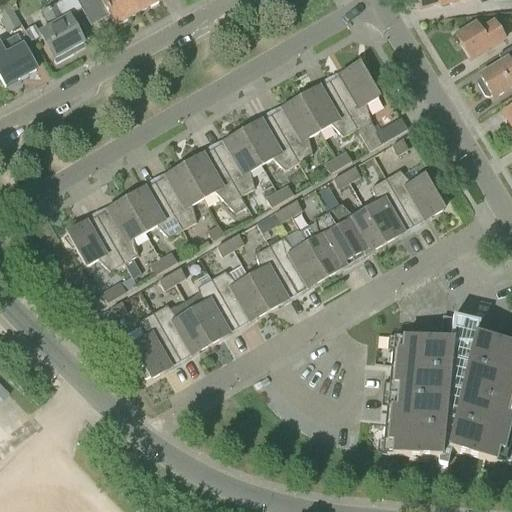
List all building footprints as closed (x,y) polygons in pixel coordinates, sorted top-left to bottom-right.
[(114,29),(137,16),(127,0),(97,0),(109,20),(114,29)] [(127,0),(137,16),(159,4),(157,0),(127,0)] [(440,8),(465,1),(467,0),(416,0),(420,11),(438,6),(440,8)] [(21,47),(27,44),(21,32),(23,30),(7,2),(5,3),(0,5),(0,15),(2,20),(0,21),(0,23),(10,42),(15,50),(21,47)] [(21,32),(27,44),(29,47),(40,41),(53,64),(82,47),(67,20),(63,22),(55,7),(41,14),(50,30),(41,35),(35,24),(23,30),(21,32)] [(504,41),(492,22),(477,31),(475,27),(454,40),(469,63),(504,41)] [(0,82),(4,90),(35,74),(22,50),(6,58),(0,47),(0,82)] [(511,47),(496,58),(500,65),(478,79),(479,80),(477,82),(475,86),(483,99),(488,100),(490,99),(492,102),(511,89),(511,47)] [(328,85),(355,132),(356,132),(369,155),(407,133),(399,121),(375,135),(369,124),(365,108),(377,101),(365,81),(368,79),(363,68),(359,70),(358,68),(328,85)] [(342,140),(355,132),(328,85),(299,102),(318,135),(330,128),(342,140)] [(307,142),(318,135),(299,102),(270,119),(297,166),(311,158),(307,142)] [(511,109),(501,116),(511,133),(511,109)] [(284,174),(297,166),(270,119),(241,136),(260,169),(271,162),(284,174)] [(249,176),(260,169),(241,136),(212,153),(245,210),(239,199),(253,191),(249,176)] [(396,160),(407,153),(401,143),(390,149),(396,160)] [(234,217),(245,210),(212,153),(182,169),(202,203),(214,196),(234,217)] [(333,161),(339,172),(351,165),(345,154),(333,161)] [(329,178),(339,172),(333,161),(323,167),(329,178)] [(191,209),(202,203),(182,169),(153,186),(181,234),(195,225),(191,209)] [(342,177),(348,187),(359,181),(353,171),(342,177)] [(384,183),(412,231),(442,214),(440,211),(445,208),(438,198),(434,200),(423,181),(411,187),(399,175),(384,183)] [(275,195),(281,205),(292,199),(286,188),(285,189),(278,177),(269,182),(275,195)] [(338,193),(348,187),(342,177),(332,183),(338,193)] [(383,248),(412,231),(384,183),(371,191),(376,208),(364,214),(383,248)] [(167,241),(181,234),(153,186),(124,203),(144,236),(155,230),(167,241)] [(271,211),(281,205),(275,195),(265,201),(271,211)] [(133,243),(144,236),(124,203),(95,220),(123,267),(137,259),(133,243)] [(284,211),(290,221),(301,215),(295,204),(284,211)] [(383,248),(364,214),(352,221),(340,209),(326,217),(354,265),(383,248)] [(280,227),(290,221),(284,211),(274,217),(280,227)] [(325,281),(354,265),(326,217),(313,224),(318,241),(306,248),(325,281)] [(109,275),(123,267),(95,220),(66,237),(67,239),(63,241),(70,252),(73,250),(85,270),(97,263),(109,275)] [(211,246),(223,239),(217,229),(206,236),(211,246)] [(226,245),(232,255),(243,248),(238,239),(226,245)] [(325,281),(306,248),(295,254),(282,243),(268,250),(296,298),(325,281)] [(222,261),(232,255),(226,245),(216,251),(222,261)] [(267,315),(296,298),(268,250),(255,258),(259,275),(248,282),(267,315)] [(159,263),(165,273),(176,266),(170,256),(159,263)] [(155,279),(165,273),(159,263),(148,269),(155,279)] [(168,278),(174,289),(185,282),(179,272),(168,278)] [(267,315),(248,282),(236,288),(224,276),(210,284),(207,277),(206,278),(238,332),(267,315)] [(164,295),(174,289),(168,278),(158,284),(164,295)] [(209,349),(238,332),(206,278),(193,285),(197,291),(201,308),(189,315),(209,349)] [(106,307),(125,296),(119,286),(100,297),(106,307)] [(110,333),(119,328),(115,323),(127,316),(121,306),(101,317),(110,333)] [(209,349),(189,315),(179,322),(166,309),(151,317),(180,365),(209,349)] [(150,383),(180,365),(151,317),(138,324),(139,330),(124,338),(142,369),(139,370),(144,383),(148,380),(150,383)] [(511,438),(511,348),(476,340),(479,328),(451,322),(449,346),(392,341),(388,387),(382,386),(380,410),(385,411),(381,457),(437,463),(436,468),(446,471),(450,455),(486,462),(506,467),(511,438)]
